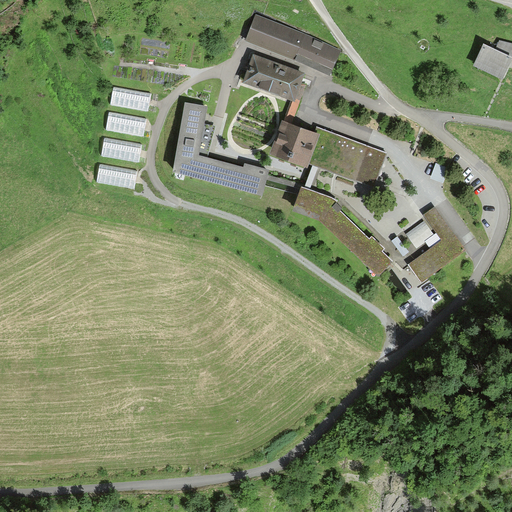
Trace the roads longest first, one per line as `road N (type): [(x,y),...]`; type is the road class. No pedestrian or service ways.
road 1 (residential): [(0,491),(284,464),(472,277),(502,220),(497,186),(387,97),(314,0)]
road 2 (track): [(388,363),(389,326),(364,302),(254,225),(181,202)]
